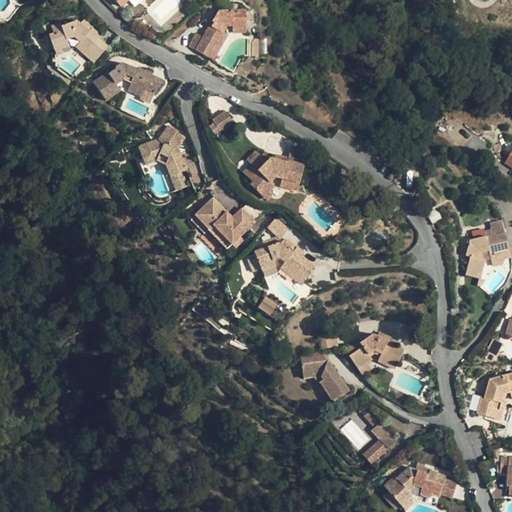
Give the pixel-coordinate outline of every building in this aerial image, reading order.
[(203,36),(195,49),(210,58),(214,52),(216,53),(228,35),(224,33),(228,25),(232,25),(232,28),(245,28),(246,10),(232,10),(221,9),(219,10),(214,18),(212,21),(213,22),(211,26),(209,25),(208,27),(203,36)] [(84,18),(80,22),(89,29),(92,26),(93,25),(84,18)] [(89,29),(80,22),(77,19),(61,24),(63,29),(54,33),(49,34),(54,50),(62,47),(69,45),(67,38),(74,36),(80,41),(75,45),(84,53),(99,37),(101,34),(92,26),(89,29)] [(51,24),(54,33),(63,29),(61,24),(60,21),(51,24)] [(188,45),(195,49),(203,36),(196,32),(188,45)] [(95,62),(108,46),(99,37),(84,53),(95,62)] [(64,53),(62,47),(54,50),(56,55),(64,53)] [(122,61),(115,66),(116,67),(108,73),(107,72),(94,82),(106,99),(120,90),(115,82),(123,77),(125,79),(130,82),(128,88),(142,95),(145,88),(152,73),(152,72),(138,66),(137,68),(122,61)] [(105,68),(107,72),(108,73),(116,67),(115,66),(113,62),(105,68)] [(165,80),(152,73),(145,88),(154,93),(165,80)] [(149,103),(154,93),(145,88),(142,95),(140,99),(149,103)] [(212,120),(217,125),(221,131),(233,122),(225,111),(212,120)] [(187,170),(180,150),(176,151),(173,143),(180,132),(169,124),(158,139),(139,145),(143,155),(149,172),(161,168),(170,192),(188,185),(183,172),(187,170)] [(185,136),(180,132),(173,143),(176,151),(180,150),(178,145),(185,136)] [(287,162),(275,159),(270,158),(264,152),(261,155),(256,151),(247,160),(255,168),(261,174),(251,184),(261,195),(268,188),(270,190),(275,185),(271,181),(276,176),(282,178),(280,185),(298,190),(304,165),(288,161),(287,162)] [(138,157),(145,174),(149,172),(143,155),(138,157)] [(245,179),(251,184),(261,174),(255,168),(245,179)] [(273,194),(270,190),(268,188),(261,195),(267,200),(273,194)] [(194,216),(208,229),(212,226),(231,244),(254,221),(241,208),(231,218),(211,198),(194,216)] [(392,218),(399,212),(393,205),(386,212),(392,218)] [(276,217),(267,227),(276,235),(279,237),(280,238),(289,228),(276,217)] [(510,249),(505,229),(502,219),(490,222),(491,226),(489,229),(484,230),(483,228),(472,231),(474,238),(470,240),(466,255),(470,256),(465,275),(480,278),(485,259),(483,259),(481,258),(482,252),(488,251),(489,254),(510,249)] [(226,249),(231,244),(212,226),(208,229),(206,231),(226,249)] [(280,241),(279,237),(276,235),(262,241),(264,247),(280,241)] [(304,253),(297,246),(293,250),(288,245),(282,240),(280,241),(264,247),(255,251),(262,270),(276,264),(273,259),(280,257),(285,261),(281,267),(294,278),(297,275),(304,280),(315,267),(302,256),(304,253)] [(291,241),(288,245),(293,250),(297,246),(291,241)] [(483,259),(489,254),(488,251),(482,252),(481,258),(483,259)] [(277,269),(276,264),(262,270),(264,275),(277,269)] [(320,291),(340,282),(329,270),(314,284),(315,285),(317,287),(320,291)] [(301,283),(304,280),(297,275),(294,278),(301,283)] [(264,296),(258,308),(271,314),(277,303),(264,296)] [(380,331),(378,336),(388,341),(388,342),(397,347),(396,339),(380,331)] [(335,332),(319,334),(321,348),(337,345),(335,332)] [(344,348),(358,368),(367,362),(371,359),(370,356),(368,354),(375,350),(381,353),(380,356),(378,361),(386,365),(388,362),(396,365),(403,350),(397,347),(388,342),(388,341),(378,336),(373,333),(360,342),(358,339),(344,348)] [(304,377),(314,376),(322,375),(324,380),(320,382),(326,390),(333,401),(349,391),(322,352),(302,355),(304,377)] [(358,368),(363,375),(371,369),(367,362),(358,368)] [(504,394),(511,392),(511,391),(511,373),(490,380),(486,398),(482,397),(478,414),(501,419),(505,403),(502,402),(504,394)] [(321,392),(326,390),(320,382),(324,380),(322,375),(314,376),(316,384),(321,392)] [(370,411),(363,417),(374,427),(380,421),(370,411)] [(382,439),(364,453),(372,463),(400,442),(384,422),(375,429),(382,439)] [(511,457),(503,457),(502,473),(509,473),(508,486),(511,487),(510,496),(511,495),(511,457)] [(418,462),(416,470),(427,473),(428,470),(429,468),(425,467),(425,464),(418,462)] [(389,491),(401,505),(408,498),(413,494),(420,494),(429,497),(430,493),(439,497),(445,478),(446,476),(428,470),(427,473),(416,470),(409,468),(396,479),(399,481),(389,491)] [(385,487),(388,490),(389,491),(399,481),(396,479),(395,478),(385,487)] [(457,482),(445,478),(439,497),(451,500),(457,482)] [(395,510),(401,505),(389,491),(388,490),(383,495),(395,510)] [(412,503),(408,498),(401,505),(406,510),(412,503)]
